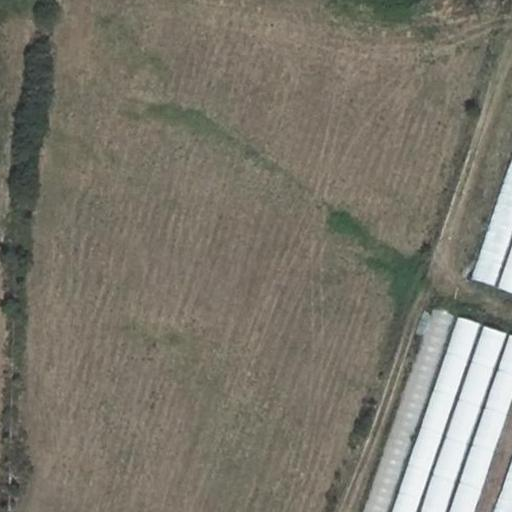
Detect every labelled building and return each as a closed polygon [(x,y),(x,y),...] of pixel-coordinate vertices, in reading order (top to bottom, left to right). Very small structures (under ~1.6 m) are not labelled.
[(511,232),(511,160),(472,278),(494,286),(511,232)] [(511,247),(499,287),(511,291),(511,247)] [(434,311),(362,511),(381,511),(452,317),(434,311)] [(415,511),(480,325),(459,317),(391,511),(415,511)] [(445,511),(507,334),(484,326),(419,511),(445,511)] [(511,336),(510,336),(449,511),(471,511),(511,395),(511,336)] [(511,511),(511,461),(494,511),(511,511)]
